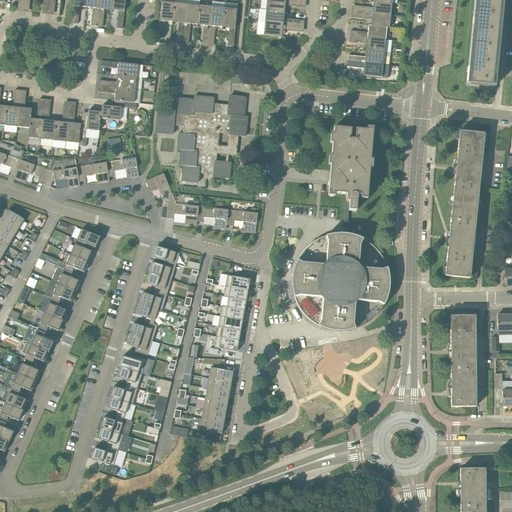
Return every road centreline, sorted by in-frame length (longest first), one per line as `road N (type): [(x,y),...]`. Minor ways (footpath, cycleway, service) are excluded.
road 1 (residential): [(117,225),(8,476),(18,490),(71,481),(147,233)]
road 2 (residential): [(259,338),(239,425),(256,431),(292,413),(271,355)]
road 3 (tertiary): [(410,300),(421,108)]
road 4 (residential): [(289,94),(259,255)]
road 5 (residential): [(277,75),(256,60),(138,47)]
road 6 (tertiary): [(311,461),(177,511)]
road 7 (residential): [(0,81),(80,94),(93,38)]
road 8 (residential): [(421,108),(289,94)]
road 9 (residential): [(117,225),(0,189)]
